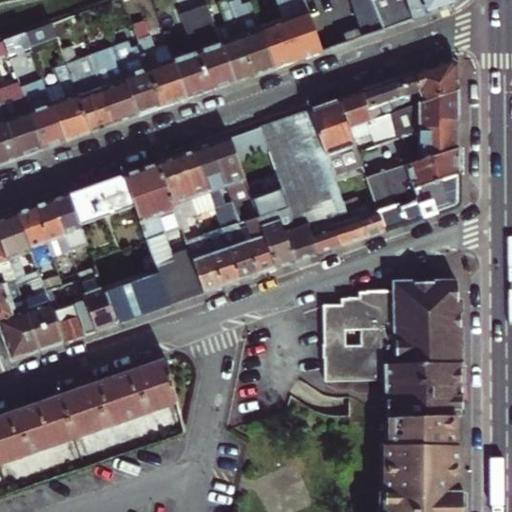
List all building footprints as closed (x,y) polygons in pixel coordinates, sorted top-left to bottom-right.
[(255,0),(251,0),(250,1),(254,12),(260,10),(255,0)] [(275,0),(279,10),(298,64),(311,59),(322,55),(305,5),(302,0),(275,0)] [(302,0),(305,5),(318,0),(348,0),(363,41),(384,33),(374,0),(302,0)] [(402,20),(405,26),(419,21),(451,10),(456,4),(458,0),(374,0),(384,33),(401,28),(395,11),(404,8),(407,18),(402,20)] [(228,4),(230,9),(255,79),(265,75),(275,72),(260,30),(254,14),(244,18),(239,5),(234,7),(233,2),(228,4)] [(395,11),(401,28),(402,27),(405,26),(402,20),(407,18),(404,8),(395,11)] [(208,9),(183,18),(212,94),(223,90),(235,86),(215,30),(208,9)] [(255,79),(230,9),(221,12),(226,26),(215,30),(235,86),(245,82),(255,79)] [(269,26),(260,30),(275,72),(287,68),(298,64),(279,10),(265,15),(269,26)] [(195,56),(173,65),(187,103),(199,98),(212,94),(183,18),(181,19),(195,56)] [(25,37),(30,51),(57,42),(51,27),(25,37)] [(187,103),(173,65),(166,48),(151,53),(142,27),(134,30),(141,50),(163,111),(173,108),(187,103)] [(3,44),(16,80),(21,78),(15,60),(31,54),(30,51),(25,37),(3,44)] [(113,51),(113,52),(137,120),(150,116),(163,111),(141,50),(129,54),(127,46),(113,51)] [(61,54),(66,67),(91,137),(103,133),(113,129),(90,60),(89,59),(77,64),(72,50),(61,54)] [(113,52),(90,60),(113,129),(126,124),(137,120),(113,52)] [(415,75),(422,93),(409,98),(392,104),(396,113),(425,103),(460,91),(460,65),(457,63),(454,61),(415,75)] [(46,95),(50,106),(65,146),(77,142),(91,137),(66,67),(58,70),(59,75),(55,76),(60,90),(46,95)] [(415,75),(404,79),(409,98),(422,93),(415,75)] [(392,104),(409,98),(404,79),(382,86),(363,93),(369,112),(379,109),(392,104)] [(18,85),(0,91),(0,113),(17,163),(30,158),(43,154),(29,114),(18,85)] [(423,133),(422,130),(436,129),(436,123),(460,121),(460,104),(460,91),(425,103),(396,113),(389,116),(382,118),(379,120),(388,144),(399,140),(405,138),(405,134),(423,133)] [(372,122),(369,112),(363,93),(354,97),(341,101),(351,130),(372,122)] [(326,107),(311,112),(333,178),(363,167),(355,142),(351,130),(341,101),(326,107)] [(396,113),(392,104),(379,109),(380,113),(387,111),(389,116),(396,113)] [(50,106),(29,114),(43,154),(53,150),(65,146),(50,106)] [(299,116),(285,121),(322,221),(337,216),(340,224),(349,221),(346,213),(345,213),(342,203),(333,178),(311,112),(299,116)] [(17,163),(0,113),(0,168),(7,166),(17,163)] [(372,122),(351,130),(355,142),(372,135),(377,148),(388,144),(379,120),(372,122)] [(308,226),(322,221),(285,121),(273,125),(259,130),(287,207),(284,209),(293,231),(301,229),(308,226)] [(436,129),(422,130),(423,133),(405,134),(405,138),(399,140),(401,144),(406,142),(405,165),(412,163),(459,146),(460,132),(460,121),(436,123),(436,129)] [(252,200),(255,211),(272,205),(280,203),(254,131),(242,136),(230,140),(252,200)] [(221,143),(213,146),(227,188),(238,217),(245,214),(241,204),(252,200),(230,140),(221,143)] [(365,140),(356,143),(359,152),(368,148),(365,140)] [(227,188),(213,146),(203,149),(195,152),(210,194),(227,188)] [(459,146),(412,163),(416,189),(459,174),(459,160),(459,147),(459,146)] [(210,194),(195,152),(185,156),(177,159),(176,159),(197,217),(216,211),(210,194)] [(197,217),(176,159),(169,162),(159,165),(181,229),(186,243),(192,241),(185,221),(197,217)] [(153,269),(173,262),(171,254),(164,235),(181,229),(159,165),(143,170),(123,177),(133,209),(144,244),(153,269)] [(380,201),(391,198),(386,181),(391,180),(388,171),(367,179),(375,203),(380,201)] [(383,209),(380,201),(375,203),(368,205),(371,213),(377,211),(384,233),(406,225),(459,207),(459,189),(459,175),(459,174),(416,189),(418,200),(400,207),(399,204),(383,209)] [(69,197),(81,230),(133,209),(123,177),(94,188),(69,197)] [(70,254),(87,247),(81,230),(69,197),(59,200),(52,202),(70,254)] [(342,203),(345,213),(346,213),(359,209),(355,198),(342,203)] [(52,259),(70,254),(52,202),(43,206),(34,209),(52,259)] [(284,267),(293,264),(285,243),(282,235),(272,205),(255,211),(258,217),(265,236),(277,270),(284,267)] [(371,213),(368,205),(363,207),(366,215),(356,219),(363,240),(372,237),(384,233),(377,211),(371,213)] [(35,265),(52,259),(34,209),(26,212),(17,215),(32,259),(35,265)] [(32,259),(17,215),(4,219),(0,220),(0,245),(13,282),(16,290),(30,286),(41,282),(40,281),(39,277),(27,281),(21,263),(32,259)] [(363,240),(356,219),(349,221),(340,224),(332,227),(339,248),(353,243),(363,240)] [(235,226),(223,230),(229,249),(247,242),(242,229),(237,231),(235,226)] [(317,256),(311,234),(308,226),(301,229),(304,236),(285,243),(293,264),(306,259),(317,256)] [(339,248),(332,227),(311,234),(317,256),(329,252),(339,248)] [(209,240),(205,241),(210,255),(229,249),(223,230),(208,235),(209,240)] [(277,270),(265,236),(247,242),(258,276),(267,273),(277,270)] [(186,243),(188,247),(205,241),(203,237),(198,238),(192,241),(186,243)] [(191,256),(192,261),(210,255),(205,241),(188,247),(188,248),(191,256)] [(258,276),(247,242),(229,249),(241,282),(250,279),(258,276)] [(0,286),(13,282),(0,245),(0,286)] [(173,262),(191,256),(188,248),(171,254),(173,262)] [(241,282),(229,249),(210,255),(221,289),(232,285),(241,282)] [(221,289),(210,255),(192,261),(204,294),(214,291),(221,289)] [(153,269),(155,275),(167,308),(186,301),(204,294),(192,261),(191,256),(173,262),(153,269)] [(57,275),(62,288),(74,284),(79,282),(75,269),(57,275)] [(57,275),(40,281),(41,282),(45,294),(62,288),(57,275)] [(114,326),(102,293),(96,275),(79,282),(74,284),(81,303),(70,307),(81,337),(93,332),(104,329),(114,326)] [(141,316),(167,308),(155,275),(102,293),(114,326),(141,316)] [(0,304),(19,298),(16,290),(13,282),(0,286),(0,304)] [(49,348),(62,344),(52,314),(45,294),(41,282),(30,286),(35,299),(21,304),(24,313),(32,336),(37,352),(49,348)] [(327,306),(328,344),(395,343),(395,328),(460,328),(460,303),(457,303),(457,299),(457,293),(456,285),(452,282),(398,283),(397,292),(362,293),(362,300),(344,300),(344,306),(327,306)] [(19,298),(0,304),(0,321),(24,313),(21,304),(19,298)] [(52,314),(62,344),(73,340),(81,337),(70,307),(52,314)] [(24,313),(0,321),(0,336),(3,346),(32,336),(24,313)] [(461,362),(460,328),(395,328),(395,343),(328,344),(328,381),(389,383),(389,363),(461,362)] [(22,358),(37,352),(32,336),(3,346),(9,362),(22,358)] [(389,390),(462,388),(462,373),(461,362),(389,363),(389,383),(389,390)] [(109,382),(7,417),(21,458),(179,404),(165,363),(109,382)] [(462,388),(389,390),(389,417),(463,413),(462,401),(462,388)] [(389,447),(385,448),(386,452),(386,483),(386,511),(459,511),(460,496),(457,494),(457,461),(457,449),(452,449),(452,417),(460,416),(463,416),(463,413),(389,417),(389,419),(389,447)] [(0,465),(21,458),(7,417),(0,419),(0,465)]
